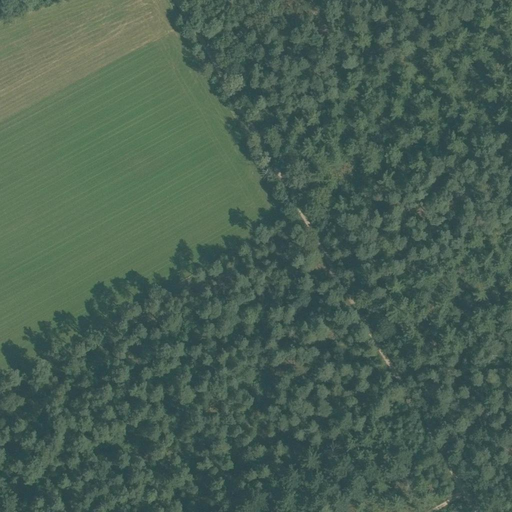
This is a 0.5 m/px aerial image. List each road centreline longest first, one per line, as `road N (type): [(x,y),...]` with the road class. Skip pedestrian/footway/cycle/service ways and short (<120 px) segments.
road 1 (track): [(356,309),(16,504)]
road 2 (unknown): [(180,0),(356,309)]
road 3 (track): [(356,309),(471,511)]
road 4 (track): [(392,378),(439,366),(511,328)]
